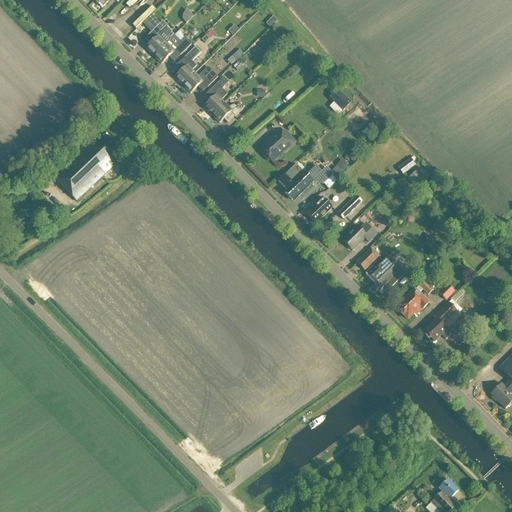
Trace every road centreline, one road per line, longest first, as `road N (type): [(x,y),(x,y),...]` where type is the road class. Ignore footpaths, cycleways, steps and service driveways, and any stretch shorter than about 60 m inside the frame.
road 1 (tertiary): [(511,450),(68,0)]
road 2 (unclassified): [(234,511),(0,273)]
